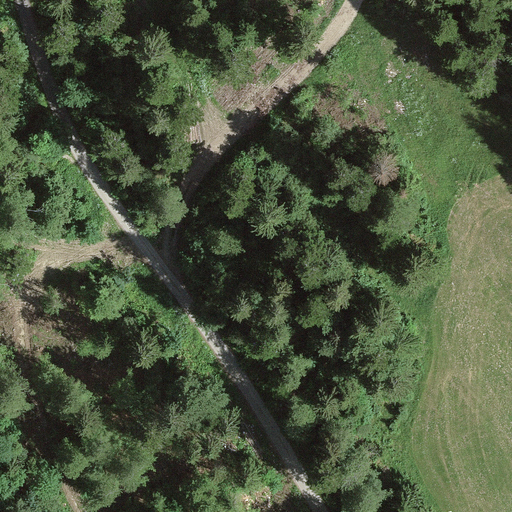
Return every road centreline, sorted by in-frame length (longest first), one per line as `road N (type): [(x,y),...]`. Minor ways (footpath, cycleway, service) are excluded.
road 1 (tertiary): [(21,0),(58,103),(97,177),(239,373),(323,511)]
road 2 (track): [(171,276),(174,233),(197,167),(288,67),(335,0)]
